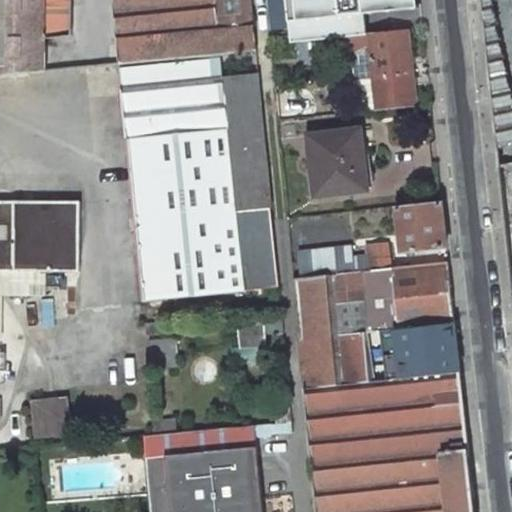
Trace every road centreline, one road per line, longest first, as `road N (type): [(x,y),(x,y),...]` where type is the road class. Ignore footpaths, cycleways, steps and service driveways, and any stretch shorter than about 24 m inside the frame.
road 1 (residential): [(471,181),(507,511)]
road 2 (residential): [(451,0),(471,181)]
